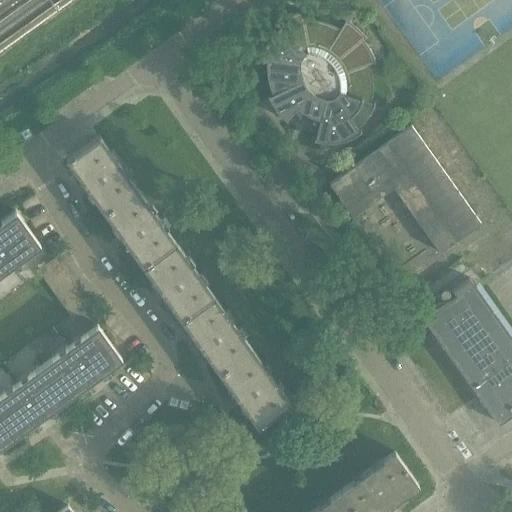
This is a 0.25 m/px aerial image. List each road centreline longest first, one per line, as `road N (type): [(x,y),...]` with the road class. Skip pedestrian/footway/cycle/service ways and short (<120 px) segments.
road 1 (residential): [(481,500),(158,58)]
road 2 (residential): [(134,511),(83,469),(167,375),(164,352),(91,265),(25,155)]
road 3 (residential): [(25,155),(158,58)]
